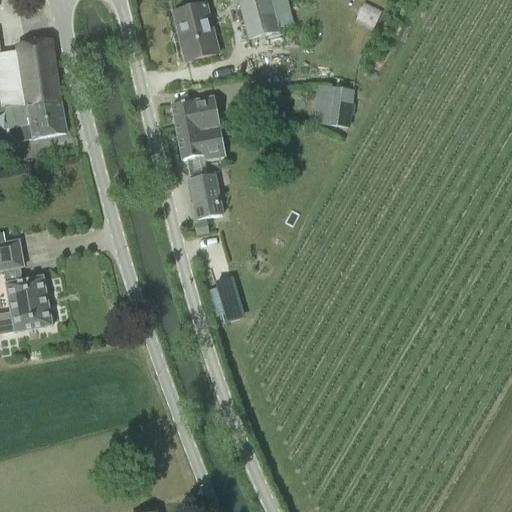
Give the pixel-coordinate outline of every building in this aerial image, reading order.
[(280,35),(279,31),(293,27),(286,0),(283,0),(271,3),(270,0),(256,0),(238,5),(248,43),(280,35)] [(186,64),(220,55),(208,6),(174,15),(186,64)] [(0,45),(0,112),(6,112),(12,146),(33,142),(33,143),(67,137),(61,104),(52,43),(16,48),(16,53),(2,56),(0,45)] [(330,91),(325,128),(348,131),(353,94),(330,91)] [(197,102),(172,107),(176,129),(192,126),(194,134),(211,132),(220,131),(214,100),(197,103),(197,102)] [(192,126),(176,129),(182,163),(184,163),(188,183),(187,183),(195,222),(219,217),(212,178),(207,179),(205,163),(225,159),(220,131),(211,132),(194,134),(192,126)] [(208,235),(206,226),(195,228),(197,237),(208,235)] [(18,242),(0,245),(0,271),(3,271),(5,284),(10,314),(0,316),(0,334),(13,333),(14,334),(51,327),(42,278),(22,282),(19,269),(23,268),(18,242)] [(216,289),(206,292),(214,319),(224,316),(227,325),(244,320),(232,279),(215,285),(216,289)]
